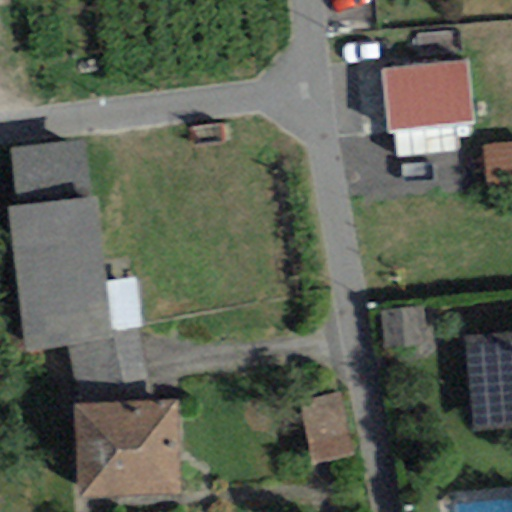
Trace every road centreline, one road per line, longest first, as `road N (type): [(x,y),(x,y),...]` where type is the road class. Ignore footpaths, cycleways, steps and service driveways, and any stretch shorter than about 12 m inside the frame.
road 1 (residential): [(387,511),(308,93)]
road 2 (residential): [(308,93),(0,128)]
